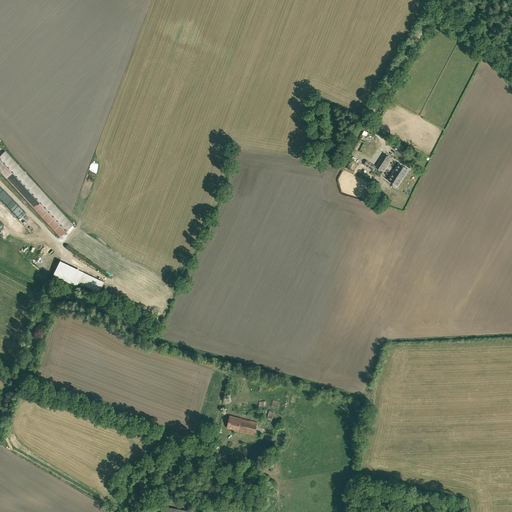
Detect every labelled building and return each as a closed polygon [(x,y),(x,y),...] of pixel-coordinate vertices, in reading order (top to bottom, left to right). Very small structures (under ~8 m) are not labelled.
[(38,183),(6,148),(0,153),(0,168),(60,234),(74,222),(38,183)] [(396,186),(407,169),(400,164),(388,181),(396,186)] [(63,257),(62,260),(83,270),(84,270),(85,267),(63,257)] [(62,260),(59,259),(57,263),(53,273),(77,284),(81,274),(83,270),(62,260)] [(257,422),(230,415),(227,428),(254,435),(257,422)] [(164,503),(161,511),(191,511),(192,508),(164,503)]
